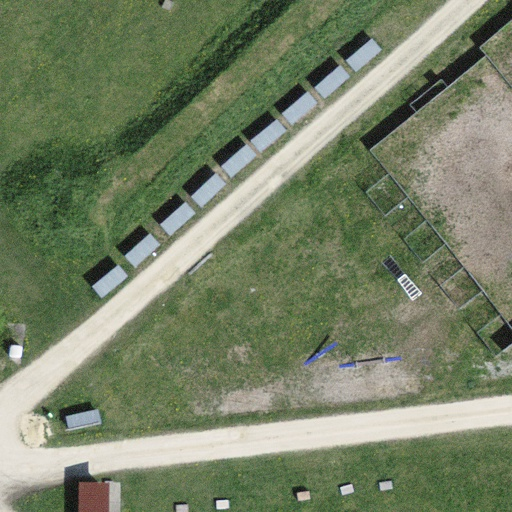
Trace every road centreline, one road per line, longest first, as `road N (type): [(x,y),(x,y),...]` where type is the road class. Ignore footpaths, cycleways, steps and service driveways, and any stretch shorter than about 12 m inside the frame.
road 1 (track): [(494,0),(0,440)]
road 2 (track): [(0,482),(511,418)]
